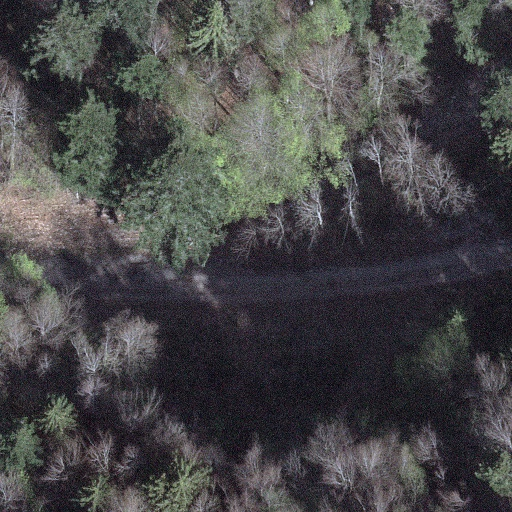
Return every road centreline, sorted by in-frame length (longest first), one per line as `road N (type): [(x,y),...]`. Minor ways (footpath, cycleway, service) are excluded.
road 1 (track): [(511,251),(318,280),(0,275)]
road 2 (track): [(136,275),(511,75)]
